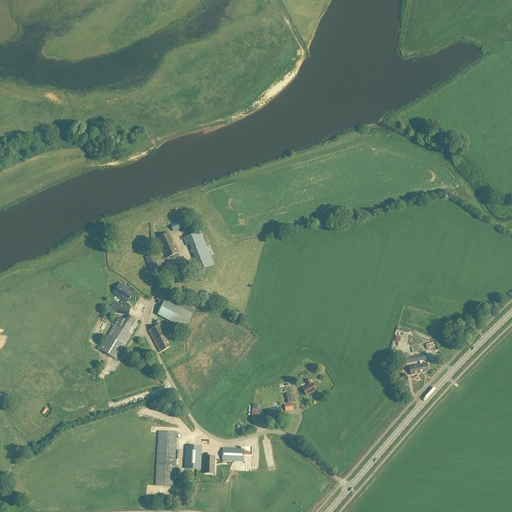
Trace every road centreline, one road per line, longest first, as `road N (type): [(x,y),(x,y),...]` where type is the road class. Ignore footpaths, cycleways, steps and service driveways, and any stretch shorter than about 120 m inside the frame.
road 1 (unclassified): [(348,489),(285,431),(267,426),(226,438),(196,424),(146,327),(165,265)]
road 2 (secondary): [(348,489),(511,313)]
